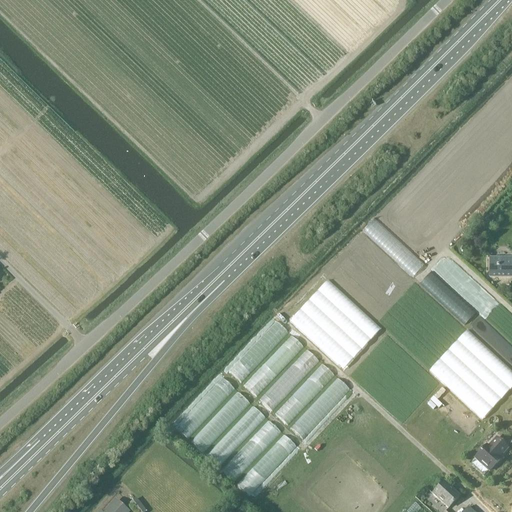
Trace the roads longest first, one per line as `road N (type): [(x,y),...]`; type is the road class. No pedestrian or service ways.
road 1 (unclassified): [(0,422),(444,0)]
road 2 (primary): [(500,0),(223,271)]
road 3 (primary): [(25,511),(223,271)]
road 4 (primary): [(223,271),(44,444)]
road 5 (track): [(448,474),(278,317)]
road 6 (track): [(320,120),(303,101),(405,6)]
